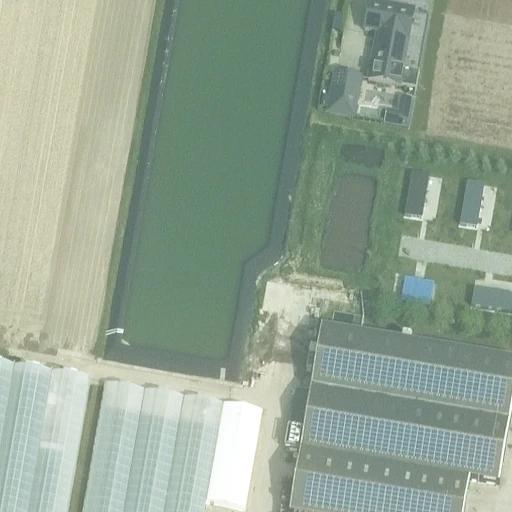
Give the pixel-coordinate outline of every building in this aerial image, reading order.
[(369,4),(363,32),(375,34),(376,34),(368,82),(415,90),(415,87),(418,71),(404,68),(414,12),(413,12),(369,4)] [(333,16),(331,31),(339,32),(342,18),(333,16)] [(334,73),(327,115),(354,120),(361,78),(334,73)] [(285,451),(299,453),(288,511),(463,511),(469,483),(499,488),(511,409),(511,363),(320,330),(310,393),(294,391),(289,429),(285,451)] [(0,366),(0,511),(67,511),(90,382),(0,366)] [(105,387),(83,511),(204,511),(206,506),(223,407),(105,387)] [(223,407),(206,506),(241,511),(243,511),(260,414),(223,407)]
